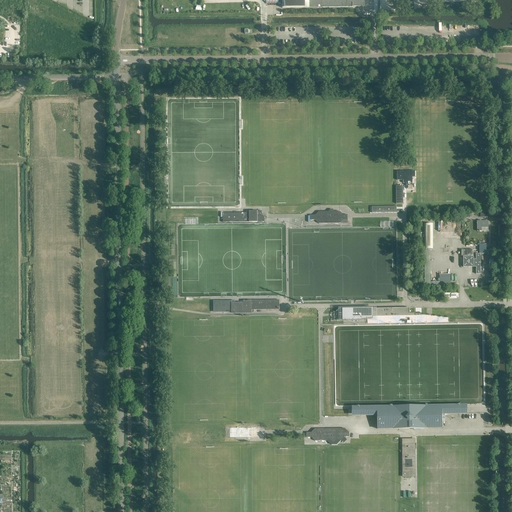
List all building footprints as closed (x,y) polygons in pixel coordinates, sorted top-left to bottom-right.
[(413,171),(397,171),(397,180),(403,180),(403,183),(406,183),(406,189),(412,189),(412,177),(415,177),(415,171),(413,171)] [(348,220),(348,215),(343,215),(340,211),(335,211),(333,209),(331,209),(329,211),(319,212),(316,215),(311,215),(311,220),(316,220),(319,224),(340,223),(343,220),(348,220)] [(265,222),(265,216),(262,216),(262,211),(249,211),(249,213),(223,213),(223,222),(265,222)] [(488,227),(488,221),(477,221),(477,231),(482,231),(482,228),(488,227)] [(433,249),(433,224),(425,224),(425,249),(433,249)] [(481,274),(481,254),(476,254),(476,259),(474,259),(474,256),(463,257),(464,267),(474,267),(474,265),(476,265),(476,274),(481,274)] [(280,310),(280,300),(243,300),(243,302),(235,302),(235,301),(214,301),(214,310),(231,310),(231,313),(252,313),(252,310),(280,310)] [(407,316),(407,308),(401,308),(388,308),(387,308),(357,308),(354,309),(343,309),(343,310),(343,321),(344,321),(362,320),(362,319),(367,319),(368,319),(373,318),(373,317),(407,316)] [(445,423),(445,417),(445,414),(459,414),(459,406),(413,407),(413,411),(412,411),(412,417),(408,417),(408,411),(407,411),(407,407),(360,408),(360,415),(377,415),(378,429),(443,428),(443,423),(445,423)] [(260,437),(260,427),(250,428),(245,428),(230,428),(230,438),(245,437),(251,437),(260,437)] [(350,437),(350,432),(345,432),(341,428),(315,429),(312,432),(307,432),(307,437),(312,437),(315,441),(328,441),(332,445),(337,445),(345,437),(350,437)] [(414,471),(414,449),(415,449),(415,439),(403,439),(403,476),(412,476),(412,471),(414,471)]
